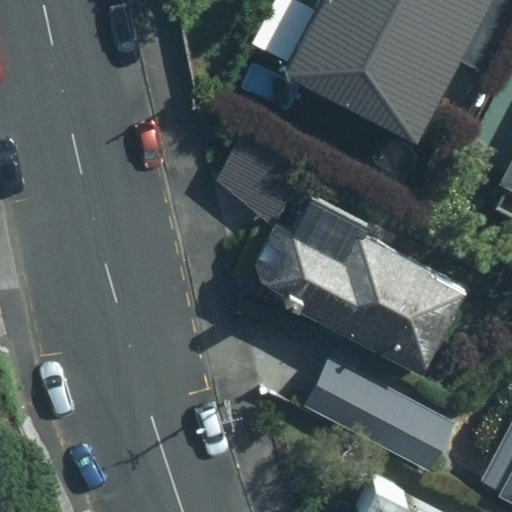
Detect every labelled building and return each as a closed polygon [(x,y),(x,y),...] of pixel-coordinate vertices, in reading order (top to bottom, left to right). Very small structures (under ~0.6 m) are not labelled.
[(318,0),(281,68),(415,140),(490,0),(318,0)] [(511,70),(472,151),(507,168),(499,184),(511,190),(511,70)] [(303,195),(256,278),(425,375),(472,293),(303,195)] [(455,423),(329,358),(305,405),(431,470),(455,423)] [(511,431),(483,493),(511,506),(511,431)] [(436,511),(381,482),(364,511),(436,511)]
